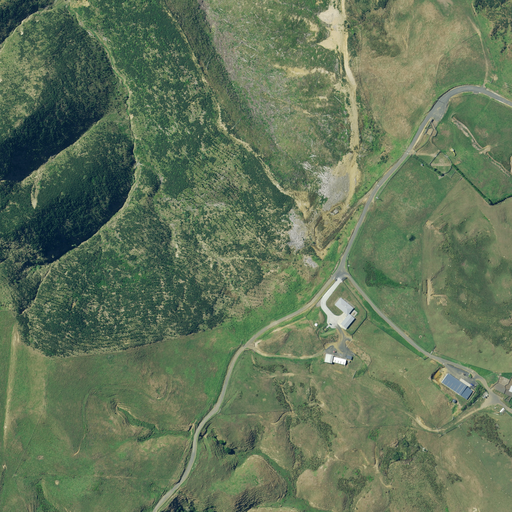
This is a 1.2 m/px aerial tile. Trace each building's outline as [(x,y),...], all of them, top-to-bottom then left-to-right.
[(353,308),(340,298),(335,305),(347,315),(353,308)] [(354,319),(349,315),(344,320),(350,324),(354,319)] [(333,356),(326,354),(324,362),(331,364),(333,356)] [(346,360),(334,357),(333,362),(345,365),(346,360)] [(482,406),(485,404),(483,401),(487,398),(489,400),(491,397),(487,391),(477,400),(482,406)]
